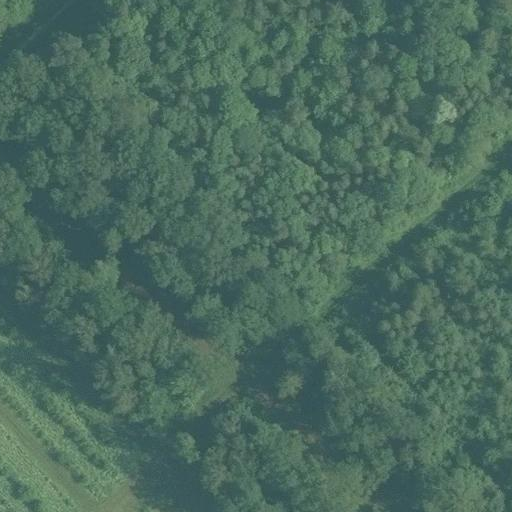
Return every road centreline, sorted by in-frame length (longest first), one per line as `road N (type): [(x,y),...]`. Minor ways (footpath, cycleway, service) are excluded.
road 1 (track): [(106,511),(511,157)]
road 2 (track): [(383,511),(0,169)]
